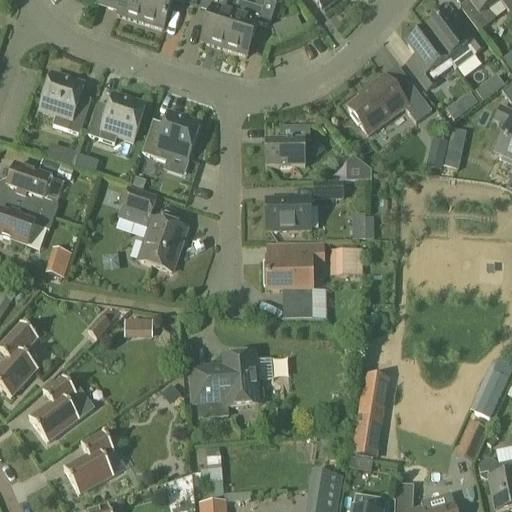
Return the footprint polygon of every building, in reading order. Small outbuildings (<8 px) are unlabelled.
[(122,0),(117,19),(140,26),(148,0),(122,0)] [(148,0),(140,26),(163,33),(172,3),(184,7),(186,0),(148,0)] [(211,16),(201,46),(224,53),(236,15),(213,8),(215,0),(202,0),(199,12),(211,16)] [(313,0),(324,14),(342,0),(313,0)] [(500,4),(496,0),(465,0),(472,8),(463,15),(478,35),(495,22),(487,13),(500,4)] [(511,0),(496,0),(500,4),(511,20),(511,0)] [(236,15),(224,53),(247,60),(258,26),(269,29),(276,7),(257,1),(251,20),(236,15)] [(274,26),(278,37),(301,29),(297,19),(274,26)] [(447,19),(427,34),(453,69),(456,72),(484,51),(468,29),(459,36),(447,19)] [(453,69),(427,34),(407,49),(420,65),(410,72),(427,94),(436,87),(433,83),(453,69)] [(511,53),(502,61),(511,75),(511,53)] [(80,100),(84,88),(52,78),(40,114),(56,120),(53,129),(80,138),(92,104),(80,100)] [(499,78),(476,91),(483,102),(505,89),(499,78)] [(368,139),(405,112),(416,127),(432,115),(410,86),(397,96),(385,79),(368,91),(370,94),(347,111),(368,139)] [(511,85),(503,91),(511,106),(511,85)] [(454,123),(479,106),(471,95),(446,112),(454,123)] [(87,139),(107,145),(114,148),(117,140),(133,145),(145,109),(113,98),(110,110),(98,106),(87,139)] [(501,127),(489,154),(497,158),(511,164),(511,116),(500,111),(494,124),(501,127)] [(164,156),(188,164),(200,127),(168,116),(164,128),(153,124),(142,157),(161,164),(164,156)] [(282,144),(265,144),(265,171),(305,170),(305,145),(310,145),(310,129),(282,130),(282,144)] [(427,171),(457,178),(466,134),(451,130),(449,143),(434,140),(427,171)] [(97,174),(101,162),(50,146),(46,159),(97,174)] [(346,183),(371,183),(371,163),(347,163),(346,183)] [(8,191),(0,187),(0,202),(43,218),(54,222),(59,209),(43,203),(51,182),(16,169),(11,182),(8,191)] [(313,205),(343,204),(343,184),(313,185),(313,205)] [(150,218),(155,201),(129,193),(123,209),(150,218)] [(0,241),(27,251),(34,230),(49,235),(54,222),(43,218),(0,202),(0,241)] [(267,235),(311,234),(310,202),(266,203),(267,235)] [(374,241),(374,217),(352,217),(352,241),(374,241)] [(171,276),(186,233),(154,222),(139,265),(171,276)] [(311,271),(324,271),(323,250),(289,251),(290,263),(267,263),(268,295),(312,294),(311,271)] [(63,282),(71,258),(52,252),(45,277),(63,282)] [(357,278),(356,254),(336,255),(336,278),(357,278)] [(0,322),(12,306),(0,298),(0,322)] [(163,343),(167,319),(127,313),(123,338),(163,343)] [(87,334),(96,342),(110,327),(101,319),(87,334)] [(0,355),(6,361),(0,368),(0,392),(10,401),(37,372),(22,358),(37,341),(21,326),(0,349),(0,355)] [(194,408),(197,408),(198,423),(228,420),(227,412),(258,409),(254,358),(223,361),(224,370),(191,373),(194,408)] [(492,373),(473,415),(490,423),(509,381),(492,373)] [(376,463),(389,383),(364,379),(352,459),(376,463)] [(50,405),(29,422),(47,446),(79,422),(66,405),(76,397),(62,380),(42,395),(50,405)] [(488,432),(471,424),(463,440),(480,448),(488,432)] [(87,460),(64,472),(78,499),(113,480),(103,461),(114,456),(104,436),(81,448),(87,460)] [(511,511),(511,464),(496,468),(499,480),(489,482),(494,511),(511,511)] [(311,474),(306,511),(339,511),(343,477),(311,474)] [(181,495),(193,493),(190,479),(169,484),(174,504),(183,502),(181,495)]
